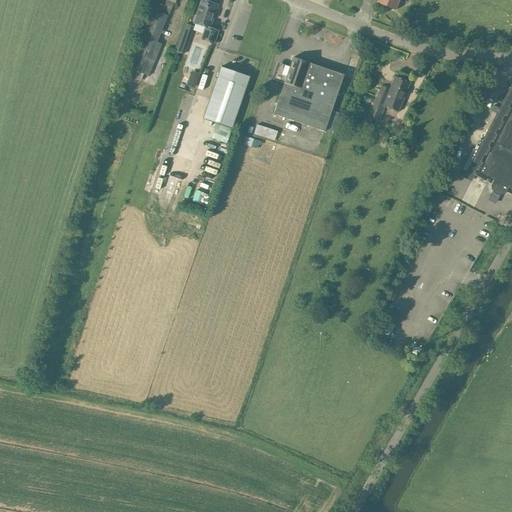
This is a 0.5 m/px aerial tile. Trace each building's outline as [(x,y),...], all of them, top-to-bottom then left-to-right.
[(166,0),(164,6),(163,6),(160,12),(151,9),(127,67),(149,76),(162,44),(157,42),(168,16),(174,3),(175,0),(166,0)] [(218,5),(203,0),(201,0),(194,23),(206,27),(201,40),(213,44),(218,31),(210,28),(214,14),(215,14),(217,9),(216,9),(218,5)] [(377,0),(376,3),(395,10),(399,0),(377,0)] [(188,40),(181,37),(176,51),(184,54),(188,40)] [(344,75),(293,57),(273,114),(324,131),(344,75)] [(250,77),(221,67),(203,119),(232,129),(250,77)] [(187,84),(196,87),(201,73),(193,70),(187,84)] [(398,112),(410,82),(395,76),(389,90),(381,86),(368,116),(379,121),(385,106),(398,112)] [(506,192),(511,195),(511,86),(469,171),(476,175),(475,176),(491,184),(491,186),(490,186),(491,188),(491,190),(493,192),(494,194),(497,195),(500,196),(503,195),(505,194),(506,193),(506,192)] [(276,141),(279,130),(258,123),(254,133),(276,141)] [(257,149),(257,148),(258,148),(259,144),(261,145),(262,142),(246,137),(244,144),(257,149)] [(174,197),(174,195),(181,196),(184,184),(166,181),(163,195),(174,197)]
